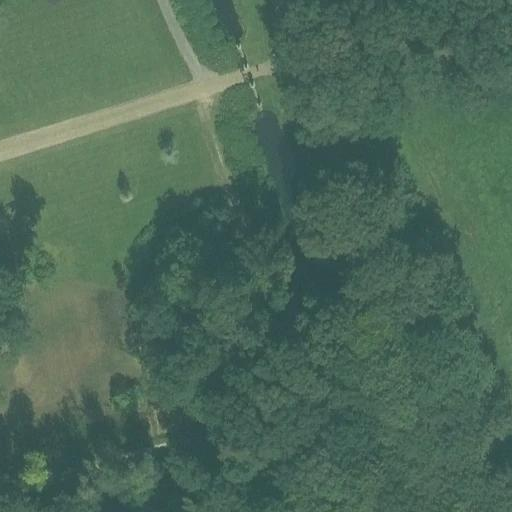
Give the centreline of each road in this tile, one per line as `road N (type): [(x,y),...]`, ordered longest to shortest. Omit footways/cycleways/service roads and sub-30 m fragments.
road 1 (residential): [(314,511),(433,470),(444,438),(299,59)]
road 2 (track): [(0,497),(225,426),(267,395),(279,365),(278,322),(210,137)]
road 3 (residential): [(299,59),(491,0)]
